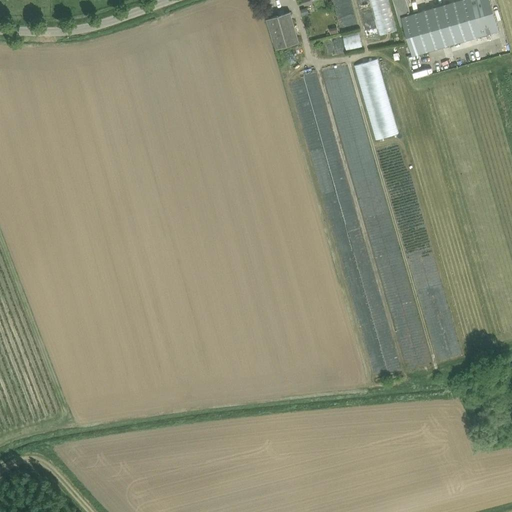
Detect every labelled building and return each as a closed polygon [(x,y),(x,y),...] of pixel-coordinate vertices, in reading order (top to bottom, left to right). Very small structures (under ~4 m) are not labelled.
[(370,0),(380,35),(398,31),(389,0),(370,0)] [(458,0),(449,3),(411,14),(407,0),(393,0),(401,26),(404,25),(409,42),(412,55),(419,53),(424,52),(461,42),(460,41),(499,30),(490,0),(458,0)] [(308,7),(301,9),(303,16),(309,13),(308,7)] [(267,18),(277,49),(300,42),(291,11),(267,18)] [(362,47),(359,32),(343,36),(347,50),(362,47)] [(378,59),(355,66),(376,140),(399,134),(378,59)]
